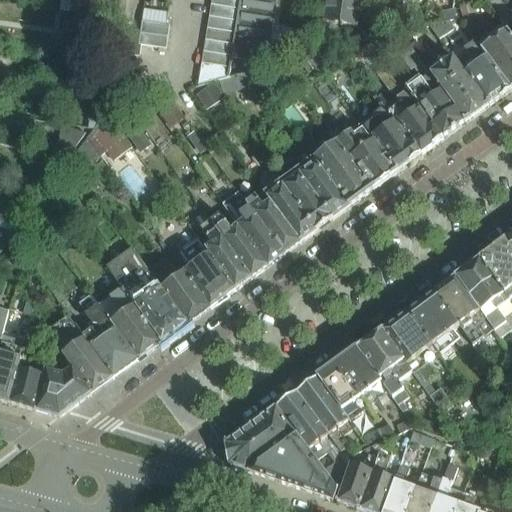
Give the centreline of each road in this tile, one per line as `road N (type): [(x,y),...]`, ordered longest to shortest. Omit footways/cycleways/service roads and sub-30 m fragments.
road 1 (unclassified): [(511,124),(70,453)]
road 2 (unclassified): [(150,476),(511,209)]
road 3 (tertiary): [(270,511),(150,476)]
